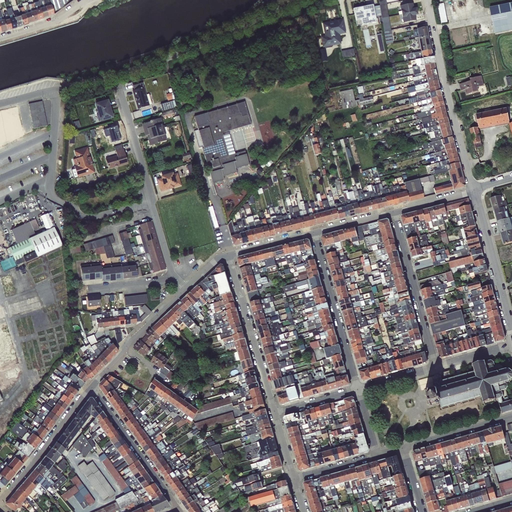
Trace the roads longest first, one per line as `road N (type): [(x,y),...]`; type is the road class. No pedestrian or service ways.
road 1 (residential): [(473,192),(427,0)]
road 2 (residential): [(274,413),(227,255)]
road 3 (residential): [(357,389),(314,233)]
road 4 (residential): [(394,213),(435,367)]
road 5 (residential): [(91,388),(178,507)]
road 6 (residential): [(511,333),(473,192)]
road 7 (residential): [(91,388),(0,502)]
